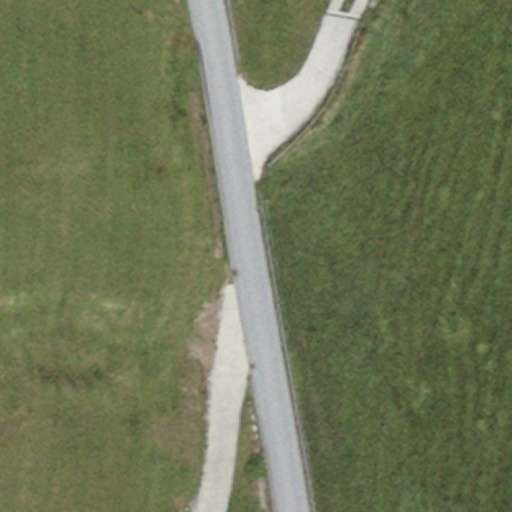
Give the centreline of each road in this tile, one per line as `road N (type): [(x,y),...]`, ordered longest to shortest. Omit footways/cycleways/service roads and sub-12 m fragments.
road 1 (unclassified): [(285,511),(204,0)]
road 2 (track): [(227,140),(294,101),(315,77),(351,0)]
road 3 (track): [(259,338),(228,378),(208,511)]
